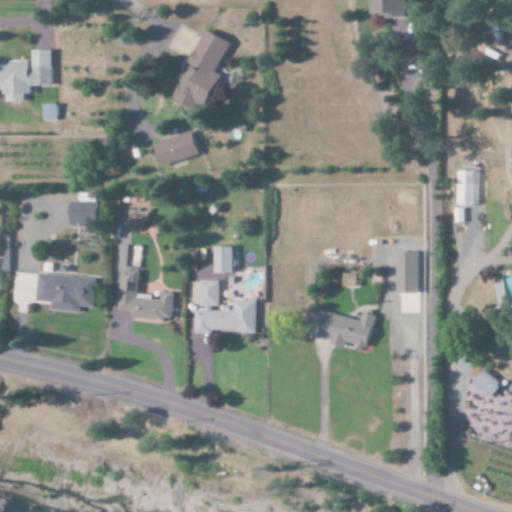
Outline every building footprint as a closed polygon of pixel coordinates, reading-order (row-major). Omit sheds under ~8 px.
[(405,0),(372,0),(373,17),(406,16),(405,0)] [(232,43),(207,30),(183,78),(185,79),(175,98),(208,114),(228,75),(219,70),(232,43)] [(53,87),(54,51),(33,51),(33,64),(0,63),(0,86),(7,87),(7,102),(26,102),(26,95),(32,95),(32,87),(53,87)] [(59,104),(44,104),(44,121),(59,121),(59,104)] [(155,143),(162,167),(201,155),(194,132),(155,143)] [(477,204),(478,172),(460,171),(459,204),(477,204)] [(101,228),(102,203),(74,202),(74,227),(101,228)] [(217,274),(235,274),(235,247),(217,247),(217,274)] [(398,294),(420,293),(419,252),(398,252),(398,294)] [(121,311),(134,312),(133,318),(174,321),(176,294),(164,293),(163,301),(154,300),(154,295),(139,294),(141,271),(124,270),(121,311)] [(502,285),(497,285),(498,300),(507,300),(507,308),(511,308),(511,271),(502,271),(502,285)] [(81,313),(82,306),(96,307),(98,278),(40,274),(38,302),(53,303),(52,311),(81,313)] [(258,301),(236,301),(236,311),(214,311),(214,307),(221,307),(221,281),(202,281),(202,310),(197,310),(197,334),(258,333),(258,301)] [(317,311),(311,336),(334,341),(333,345),(347,348),(348,344),(371,349),(378,316),(365,313),(363,322),(317,311)]
